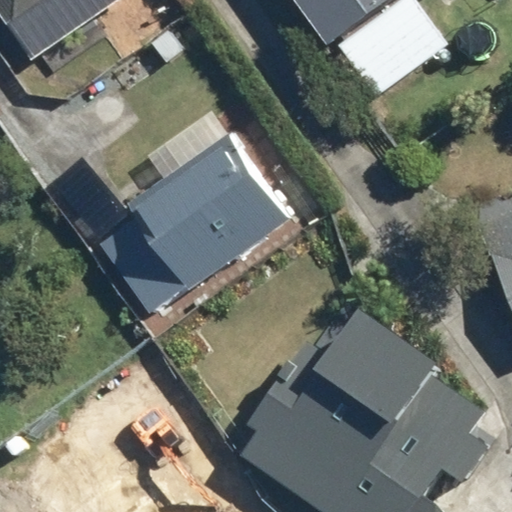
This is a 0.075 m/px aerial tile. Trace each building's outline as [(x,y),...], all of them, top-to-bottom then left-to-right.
[(132,0),(0,0),(0,7),(42,65),(132,0)] [(295,0),(336,56),(348,47),(385,97),(452,49),(416,0),(295,0)] [(71,105),(74,136),(138,131),(135,100),(71,105)] [(140,218),(103,246),(158,319),(292,217),(212,112),(153,157),(170,179),(133,207),(140,218)] [(89,249),(117,228),(110,219),(134,200),(93,146),(67,165),(81,184),(55,204),(89,249)] [(511,203),(482,212),(511,292),(511,203)] [(444,511),(499,423),(434,383),(448,360),(366,310),(332,362),(310,348),(239,459),(321,511),(444,511)] [(184,511),(148,465),(87,511),(184,511)]
